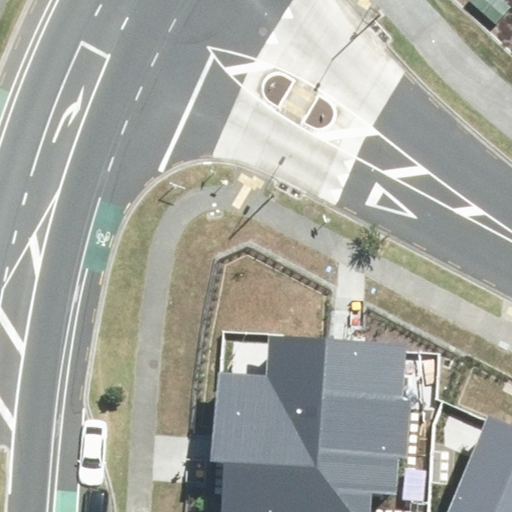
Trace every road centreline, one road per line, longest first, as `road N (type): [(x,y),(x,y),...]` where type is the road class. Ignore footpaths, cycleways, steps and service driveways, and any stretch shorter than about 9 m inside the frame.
road 1 (tertiary): [(134,75),(81,208),(50,345),(33,511)]
road 2 (residential): [(511,249),(438,222),(236,110),(134,75)]
road 3 (residential): [(256,0),(511,193)]
